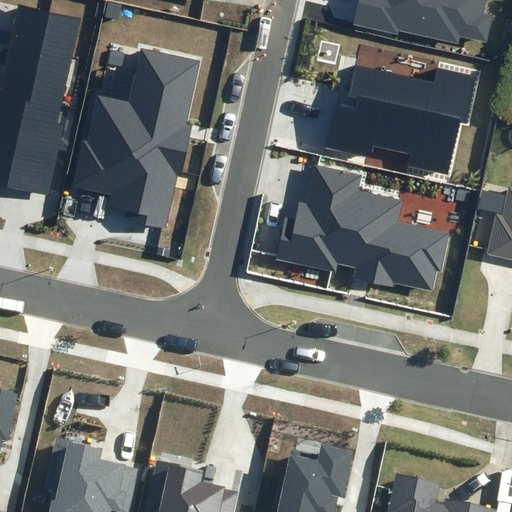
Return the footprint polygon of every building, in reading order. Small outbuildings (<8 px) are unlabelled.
[(399,30),(458,43),(460,35),(486,41),(492,16),(482,14),(485,0),(358,0),(353,24),(398,35),(399,30)] [(0,183),(49,194),(64,125),(57,123),(80,18),(18,5),(0,87),(0,183)] [(186,124),(200,61),(142,48),(130,102),(98,95),(87,141),(82,140),(72,187),(111,196),(108,208),(124,211),(123,219),(165,228),(177,175),(181,176),(192,126),(186,124)] [(325,146),(372,157),(374,148),(407,155),(405,165),(448,174),(460,120),(465,121),(475,76),(436,68),(433,82),(355,64),(348,97),(357,99),(355,108),(335,103),(325,146)] [(394,282),(431,290),(436,269),(441,270),(450,232),(399,221),(403,200),(359,190),(362,175),(314,164),(306,202),(298,201),(294,218),(284,216),(274,260),(336,274),(338,265),(354,269),(353,277),(393,286),(394,282)] [(511,189),(503,188),(497,217),(491,215),(482,256),(511,262),(511,189)] [(0,449),(2,440),(8,441),(18,393),(0,389),(0,449)] [(46,511),(109,511),(110,509),(123,511),(126,511),(137,470),(97,460),(100,450),(57,439),(45,487),(57,490),(54,499),(50,498),(46,511)] [(292,450),(278,511),(335,511),(339,496),(343,497),(353,452),(323,445),(321,457),(292,450)] [(232,511),(237,492),(224,489),(224,487),(201,482),(203,470),(188,467),(189,466),(156,459),(145,510),(155,511),(232,511)] [(475,511),(441,504),(440,511),(431,509),(435,491),(390,481),(383,511),(475,511)]
